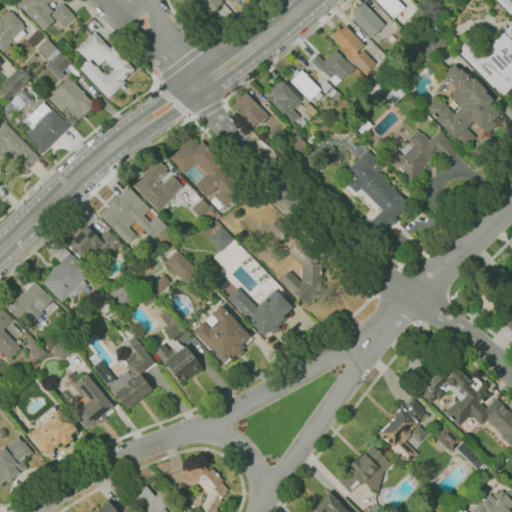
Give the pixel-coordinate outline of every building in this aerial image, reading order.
[(44,31),(15,2),(17,0),(51,0),(46,5),(52,11),(49,15),(54,20),(44,31)] [(209,15),(204,10),(201,13),(190,2),(192,0),(221,0),(223,2),(209,15)] [(393,18),(375,0),(397,0),(404,7),(393,18)] [(495,0),(509,0),(511,3),(511,13),(510,15),(495,0)] [(62,3),(74,16),(63,27),(50,14),(62,3)] [(384,25),(370,38),(351,19),(357,14),(354,11),(363,3),(384,25)] [(3,52),(0,48),(0,18),(8,10),(10,12),(11,11),(23,24),(22,24),(25,27),(22,30),(26,33),(16,42),(13,39),(8,44),(10,45),(3,52)] [(392,32),(384,23),(390,17),(398,26),(392,32)] [(503,95),(494,87),(493,88),(456,50),(468,37),(482,52),(503,32),(511,23),(511,88),(510,88),(503,95)] [(364,74),(352,62),(352,61),(349,58),(348,59),(339,49),(340,48),(331,38),(336,34),(334,31),(338,27),(341,29),(345,25),(364,45),(357,52),(358,54),(362,50),(375,63),(364,74)] [(464,147),(455,137),(454,138),(431,115),(427,111),(429,109),(427,107),(436,98),(438,100),(440,99),(448,106),(447,107),(453,114),(461,106),(453,99),(452,97),(452,96),(452,94),(452,93),(453,92),(454,90),(455,89),(447,80),(448,79),(446,77),(447,76),(445,74),(438,80),(434,76),(440,70),(428,58),(426,60),(415,49),(434,31),(446,44),(434,56),(448,71),(454,65),(458,70),(460,68),(466,74),(467,73),(472,79),(474,77),(486,90),(484,92),(492,100),(489,104),(499,114),(492,120),(496,124),(487,133),(482,128),(481,129),(472,121),(465,127),(475,137),(464,147)] [(108,98),(77,66),(85,58),(76,49),(94,32),(110,48),(111,46),(134,69),(123,80),(125,82),(108,98)] [(393,44),(388,39),(393,35),(398,40),(393,44)] [(49,60),(46,58),(36,48),(46,38),(56,48),(55,48),(58,51),(49,60)] [(335,85),(326,75),(325,75),(323,73),(324,73),(322,71),(321,71),(320,70),(319,70),(310,61),(317,54),(323,61),(326,58),(327,58),(335,50),(337,52),(337,51),(339,53),(346,61),(347,60),(355,69),(346,77),(345,76),(341,80),(335,85)] [(58,80),(46,67),(51,62),(51,61),(61,52),(64,55),(66,53),(70,57),(67,59),(71,62),(62,71),(65,74),(58,80)] [(384,69),(379,64),(385,57),(391,63),(384,69)] [(27,80),(18,70),(23,66),(25,69),(26,67),(30,71),(29,73),(32,75),(27,80)] [(318,101),(313,96),(309,100),(288,79),(299,68),(304,72),(304,71),(308,75),(307,76),(320,89),(318,91),(323,95),(318,101)] [(6,99),(0,93),(0,91),(3,88),(1,86),(3,84),(2,83),(16,69),(26,80),(6,99)] [(386,111),(367,92),(386,74),(404,94),(386,111)] [(75,122),(63,110),(61,112),(49,99),(53,94),(52,93),(68,77),(82,90),(85,93),(84,94),(89,100),(90,99),(95,104),(84,115),(83,114),(75,122)] [(290,124),(262,95),(271,87),(279,79),(282,82),(283,82),(301,101),(292,109),(299,116),(290,124)] [(335,102),(320,86),(326,81),(340,96),(335,102)] [(253,127),(231,106),(236,101),(234,99),(239,95),(240,97),(245,92),(269,116),(260,124),(258,122),(253,127)] [(311,116),(302,107),(307,102),(316,112),(311,116)] [(41,153),(24,136),(34,126),(27,119),(37,110),(43,117),(52,109),(69,126),(41,153)] [(362,135),(352,124),(362,115),(372,125),(362,135)] [(26,170),(8,152),(6,153),(2,154),(0,155),(0,127),(4,123),(39,157),(26,170)] [(410,184),(398,170),(397,171),(385,158),(394,149),(401,156),(403,155),(396,147),(404,140),(411,147),(413,145),(407,139),(417,130),(421,135),(423,134),(429,140),(438,131),(460,153),(447,165),(436,154),(427,162),(432,167),(423,175),(421,173),(410,184)] [(285,144),(294,154),(305,144),(296,134),(285,144)] [(219,209),(211,201),(215,197),(214,197),(220,191),(216,186),(205,197),(194,186),(206,174),(194,163),(183,174),(168,159),(190,137),(198,144),(201,141),(222,162),(219,166),(242,189),(229,201),(228,200),(223,206),(223,205),(219,209)] [(375,236),(365,226),(366,225),(363,221),(375,209),(359,193),(355,196),(346,187),(348,185),(345,183),(353,176),(347,170),(367,150),(383,166),(377,173),(377,172),(408,203),(394,217),(397,220),(391,226),(388,223),(375,236)] [(158,211),(131,184),(157,159),(167,169),(165,170),(167,172),(158,181),(161,185),(171,175),(182,186),(172,196),(173,197),(158,211)] [(117,197),(128,187),(150,208),(143,215),(149,222),(156,215),(167,226),(153,240),(135,221),(129,227),(136,234),(127,243),(119,235),(118,235),(99,215),(109,205),(110,202),(111,201),(112,200),(112,199),(114,198),(116,197),(117,197)] [(195,201),(191,197),(195,193),(199,197),(195,201)] [(201,219),(191,209),(201,198),(207,204),(208,203),(212,208),(211,209),(201,219)] [(280,242),(266,229),(277,217),(291,231),(280,242)] [(101,258),(94,250),(93,251),(89,247),(79,257),(67,244),(86,225),(98,238),(107,229),(121,243),(119,245),(112,252),(110,249),(101,258)] [(217,251),(231,238),(219,225),(205,238),(217,251)] [(303,306),(290,291),(291,290),(280,279),(289,271),(300,282),(302,280),(302,264),(300,264),(299,261),(288,250),(298,240),(320,263),(321,278),(321,287),(303,306)] [(61,302),(41,281),(59,262),(53,256),(62,246),(89,274),(83,280),(87,284),(74,297),(72,295),(69,298),(67,296),(61,302)] [(185,283),(164,262),(176,250),(197,271),(185,283)] [(156,296),(148,289),(163,274),(170,281),(156,296)] [(96,290),(90,284),(96,278),(102,285),(96,290)] [(137,289),(131,281),(136,278),(142,286),(137,289)] [(32,323),(26,316),(21,321),(8,309),(8,310),(4,305),(14,294),(18,297),(34,281),(46,293),(53,300),(44,309),(43,308),(41,310),(42,312),(32,323)] [(272,335),(268,330),(263,335),(226,298),(237,287),(256,307),(275,289),(292,307),(285,314),(287,317),(278,326),(279,328),(272,335)] [(144,307),(137,297),(147,289),(156,298),(144,307)] [(222,363),(193,331),(202,322),(208,329),(217,321),(211,314),(221,305),(250,337),(247,340),(246,340),(242,344),(244,346),(241,349),(244,352),(237,359),(234,355),(232,357),(230,355),(228,356),(229,357),(222,363)] [(0,307),(12,319),(2,329),(21,348),(8,360),(0,352),(0,307)] [(174,341),(165,330),(168,327),(159,316),(166,311),(174,321),(175,320),(185,333),(174,341)] [(511,330),(503,321),(511,312),(511,330)] [(127,409),(114,394),(115,393),(108,385),(127,370),(128,373),(130,371),(126,366),(128,364),(122,357),(128,353),(123,345),(124,345),(122,343),(131,336),(132,338),(133,337),(141,346),(142,346),(144,348),(143,349),(154,363),(140,375),(151,389),(127,409)] [(37,359),(29,351),(32,348),(27,343),(32,338),(45,351),(37,359)] [(61,360),(52,349),(65,338),(74,349),(61,360)] [(181,384),(173,373),(162,359),(161,360),(154,350),(163,343),(169,351),(176,346),(175,345),(178,343),(179,345),(183,347),(185,345),(194,357),(202,368),(181,384)] [(511,445),(510,447),(500,437),(502,436),(486,420),(480,425),(469,414),(458,426),(453,422),(452,423),(449,420),(451,418),(445,413),(459,399),(448,388),(438,398),(436,396),(429,402),(420,394),(426,388),(423,385),(426,383),(428,381),(430,379),(432,378),(431,377),(434,375),(437,373),(435,371),(442,365),(445,368),(451,362),(455,365),(460,369),(459,369),(464,375),(466,377),(468,378),(468,379),(469,381),(470,380),(470,381),(473,378),(476,377),(481,383),(481,385),(479,387),(487,394),(482,399),(483,400),(480,403),(479,402),(484,408),(496,398),(511,414),(511,445)] [(85,429),(72,413),(74,412),(70,408),(85,396),(74,383),(85,374),(112,406),(85,429)] [(407,465),(390,448),(392,446),(388,441),(387,443),(382,438),(381,439),(379,437),(381,436),(377,433),(394,416),(392,415),(401,406),(403,407),(412,398),(423,409),(421,410),(425,414),(408,432),(410,434),(403,441),(417,454),(407,465)] [(44,453),(32,438),(33,438),(29,433),(38,426),(39,427),(61,409),(78,429),(69,436),(71,439),(64,444),(61,441),(56,446),(55,445),(44,453)] [(418,442),(410,433),(419,425),(427,434),(418,442)] [(477,471),(454,448),(450,452),(435,437),(446,425),(462,441),(461,441),(484,464),(477,471)] [(0,484),(0,449),(3,447),(4,448),(17,436),(22,442),(23,441),(32,452),(21,461),(27,467),(11,481),(10,480),(8,482),(6,479),(0,484)] [(369,488),(363,482),(360,485),(358,483),(349,492),(338,481),(351,468),(349,465),(362,452),(363,454),(372,446),(390,464),(382,472),(377,490),(369,488)] [(199,511),(202,506),(202,505),(208,494),(198,483),(175,489),(168,475),(204,466),(209,471),(212,468),(216,473),(217,472),(220,475),(219,475),(223,480),(220,482),(227,489),(215,510),(217,511),(199,511)] [(144,511),(131,497),(144,485),(155,496),(168,484),(178,495),(163,508),(167,511),(144,511)] [(471,511),(494,488),(498,492),(500,490),(505,495),(509,491),(511,494),(511,511),(510,511),(509,511),(471,511)] [(309,511),(322,500),(321,498),(329,491),(347,511),(309,511)] [(95,511),(108,501),(118,511),(120,511),(129,504),(135,511),(95,511)]
